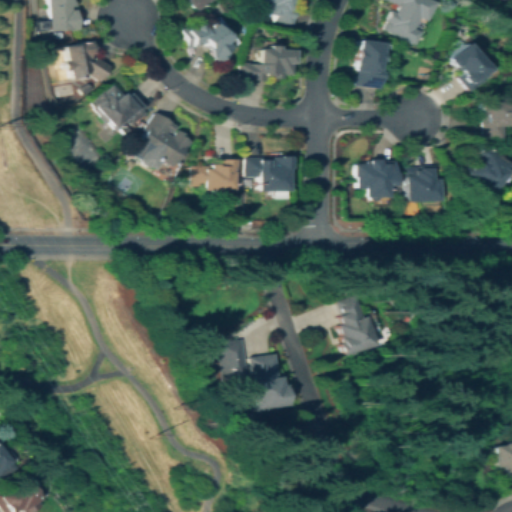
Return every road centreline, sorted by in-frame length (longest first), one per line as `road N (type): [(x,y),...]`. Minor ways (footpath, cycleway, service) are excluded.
road 1 (secondary): [(511,247),(66,244)]
road 2 (residential): [(315,246),(318,60),(332,0)]
road 3 (residential): [(316,118),(260,118),(202,101),(151,58),(124,18)]
